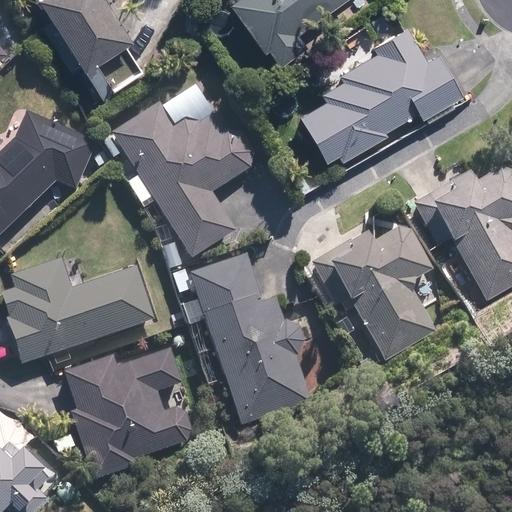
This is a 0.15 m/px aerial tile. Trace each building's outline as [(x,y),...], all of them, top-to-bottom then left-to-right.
[(98,0),(32,0),(97,101),(110,93),(91,63),(125,41),(98,0)] [(230,0),(226,4),(262,54),(265,52),(277,68),(304,46),(297,37),(342,0),(230,0)] [(417,121),(457,97),(463,93),(439,53),(426,61),(402,21),(365,43),(371,53),(316,86),(325,100),(295,118),(323,163),(333,157),(337,164),(414,117),(417,121)] [(0,65),(9,57),(0,47),(0,23),(1,23),(0,22),(0,65)] [(156,100),(105,134),(190,261),(235,231),(209,192),(259,159),(209,90),(187,88),(160,106),(156,100)] [(0,236),(57,185),(72,191),(92,148),(87,137),(25,112),(14,140),(0,152),(0,236)] [(423,225),(431,220),(484,303),(511,285),(511,236),(508,230),(511,227),(511,180),(502,165),(472,183),(461,165),(407,200),(423,225)] [(320,282),(329,276),(382,362),(434,330),(407,286),(433,271),(403,222),(370,242),(364,232),(309,265),(320,282)] [(284,321),(279,320),(269,291),(256,295),(241,253),(185,272),(238,427),(308,403),(291,356),(293,355),(294,354),(295,353),(296,352),(297,351),(298,350),(298,349),(299,348),(299,346),(300,345),(300,344),(300,342),(301,341),(301,340),(301,338),(300,337),(300,336),(300,334),(299,333),(299,332),(298,331),(298,329),(297,328),(296,327),(295,326),(294,325),(293,324),(292,324),(291,323),(289,322),(288,322),(287,321),(286,321),(284,321)] [(3,321),(18,364),(155,322),(137,264),(69,285),(62,260),(5,277),(9,289),(0,291),(0,301),(6,320),(3,321)] [(72,410),(65,413),(87,481),(132,466),(130,459),(188,440),(178,408),(158,414),(151,393),(180,383),(168,347),(112,366),(110,358),(60,374),(72,410)] [(38,491),(46,481),(14,451),(3,462),(0,458),(0,511),(27,511),(43,496),(38,491)]
